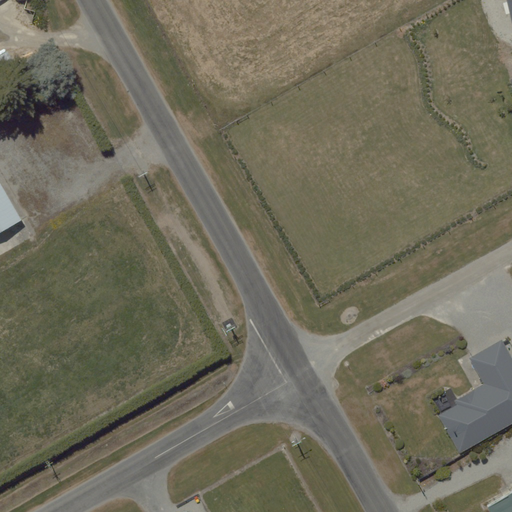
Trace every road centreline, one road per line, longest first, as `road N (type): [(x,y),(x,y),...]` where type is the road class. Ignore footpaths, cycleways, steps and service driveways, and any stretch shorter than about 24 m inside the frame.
road 1 (residential): [(90,0),(301,374)]
road 2 (residential): [(301,374),(58,511)]
road 3 (residential): [(511,251),(301,374)]
road 4 (residential): [(301,374),(380,511)]
